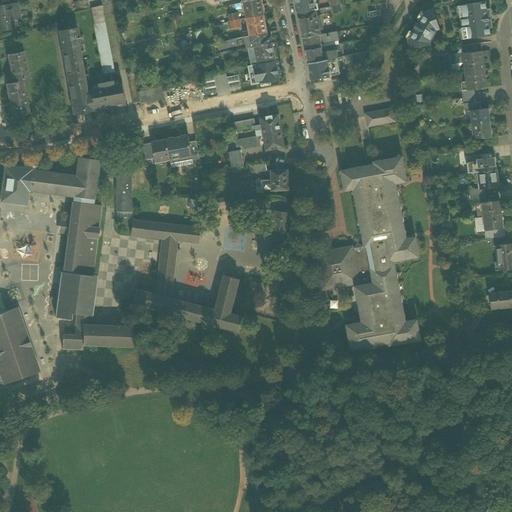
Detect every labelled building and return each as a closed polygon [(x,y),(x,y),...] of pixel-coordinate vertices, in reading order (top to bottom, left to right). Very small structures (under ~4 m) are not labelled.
[(249,0),(243,1),(247,18),(264,15),(260,0),(249,0)] [(295,0),(296,4),(296,3),(296,4),(297,4),(297,6),(298,13),(316,10),(319,9),(318,3),(317,3),(316,0),(295,0)] [(465,28),(467,39),(491,35),(489,27),(492,27),(489,9),(487,9),(485,1),(462,5),(464,16),(461,17),(462,28),(465,28)] [(0,30),(14,28),(12,20),(19,19),(17,3),(0,5),(0,30)] [(375,5),(376,11),(381,10),(388,8),(387,3),(375,5)] [(90,8),(101,71),(113,69),(101,6),(90,8)] [(298,13),(303,38),(320,35),(321,35),(320,30),(323,29),(321,15),(318,16),(316,10),(298,13)] [(382,16),(381,10),(376,11),(369,12),(369,13),(370,18),(382,16)] [(408,38),(410,49),(430,45),(430,42),(437,30),(440,29),(434,12),(433,10),(428,12),(428,11),(423,13),(424,16),(422,20),(420,19),(412,32),(414,33),(411,38),(408,38)] [(229,15),(230,22),(239,20),(237,13),(229,15)] [(249,31),(250,36),(267,32),(264,15),(247,18),(249,31)] [(240,27),(239,20),(230,22),(231,28),(240,27)] [(59,31),(65,65),(83,62),(76,27),(59,31)] [(267,32),(250,36),(251,42),(253,41),(254,47),(273,44),(271,37),(268,37),(267,32)] [(321,35),(320,35),(321,44),(339,41),(337,32),(321,35)] [(322,47),(321,44),(320,35),(303,38),(305,51),(322,47)] [(249,48),(254,47),(253,41),(251,42),(250,36),(245,37),(247,49),(249,48)] [(217,43),(219,50),(237,45),(235,39),(217,43)] [(339,44),(340,50),(355,47),(354,41),(339,44)] [(273,44),(254,47),(257,61),(251,62),(252,65),(275,61),(273,44)] [(339,44),(322,47),(323,55),(326,54),(326,52),(337,50),(340,50),(339,44)] [(462,54),(463,54),(473,52),(473,45),(461,46),(462,54)] [(323,55),(322,47),(305,51),(308,63),(324,60),(338,57),(337,50),(326,52),(326,54),(323,55)] [(7,55),(10,69),(26,66),(23,51),(7,55)] [(463,54),(464,60),(466,72),(484,70),(482,51),(473,52),(463,54)] [(368,52),(338,57),(338,58),(337,58),(339,67),(361,63),(368,52)] [(337,58),(328,59),(331,76),(340,74),(339,67),(337,58)] [(328,59),(308,63),(311,79),(322,77),(323,78),(332,77),(331,76),(328,59)] [(252,65),(248,66),(251,84),(279,79),(275,61),(252,65)] [(87,88),(83,62),(65,65),(70,93),(79,91),(79,89),(87,88)] [(29,80),(26,66),(10,69),(13,83),(22,81),(29,80)] [(486,88),(484,70),(466,72),(467,82),(468,90),(474,89),(486,88)] [(202,77),(203,83),(215,80),(214,74),(202,77)] [(227,77),(228,83),(239,81),(238,75),(227,77)] [(203,83),(205,89),(216,86),(215,80),(203,83)] [(6,84),(9,101),(26,98),(22,81),(13,83),(6,84)] [(94,94),(89,94),(90,103),(91,102),(92,108),(96,107),(97,109),(108,107),(109,109),(115,108),(114,106),(126,104),(122,81),(114,83),(114,84),(113,85),(102,87),(101,86),(100,85),(92,87),(93,90),(94,94)] [(241,86),(239,81),(228,83),(229,89),(241,86)] [(217,92),(216,86),(205,89),(206,95),(217,92)] [(139,92),(139,104),(162,100),(161,87),(139,92)] [(88,91),(87,88),(79,89),(79,91),(70,93),(73,106),(72,106),(73,115),(93,111),(92,108),(91,102),(90,103),(89,94),(88,91)] [(462,90),(463,98),(475,97),(474,89),(468,90),(462,90)] [(29,115),(26,98),(9,101),(13,118),(29,115)] [(471,117),(472,123),(490,121),(489,108),(481,109),(480,102),(475,102),(471,103),(472,110),(470,110),(470,111),(472,111),(473,117),(471,117)] [(471,103),(464,103),(464,109),(466,111),(470,111),(470,110),(472,110),(471,103)] [(365,114),(368,127),(396,122),(394,109),(365,114)] [(261,125),(263,135),(282,132),(279,114),(260,118),(261,125)] [(238,134),(256,130),(255,126),(254,119),(230,123),(232,137),(238,136),(238,134)] [(492,134),(490,121),(472,123),(469,124),(470,133),(473,133),(474,139),(479,138),(488,137),(488,138),(490,138),(493,137),(492,134)] [(261,125),(255,126),(256,130),(257,136),(259,136),(263,135),(261,125)] [(285,147),(282,132),(263,135),(259,136),(260,142),(264,142),(266,151),(285,147)] [(188,136),(167,140),(170,159),(171,160),(191,157),(192,156),(190,142),(188,136)] [(260,142),(259,136),(257,136),(241,139),(242,146),(243,149),(261,146),(260,142)] [(155,162),(170,159),(167,140),(152,143),(154,156),(155,162)] [(191,157),(192,160),(199,159),(196,141),(190,142),(192,156),(191,157)] [(143,145),(146,160),(152,159),(152,157),(154,156),(152,143),(143,145)] [(229,152),(232,169),(244,167),(241,150),(229,152)] [(477,160),(479,172),(496,170),(494,152),(479,154),(477,155),(477,160)] [(75,176),(30,170),(28,190),(73,196),(73,202),(91,204),(92,199),(94,199),(99,160),(78,157),(75,176)] [(192,160),(191,157),(171,160),(172,168),(193,164),(192,160)] [(367,246),(368,251),(373,280),(355,283),(363,322),(363,323),(360,324),(360,323),(347,325),(352,349),(353,349),(352,346),(358,345),(358,348),(368,346),(367,343),(372,342),(373,345),(383,344),(382,340),(389,338),(389,342),(390,345),(399,343),(399,340),(404,339),(405,342),(414,340),(413,337),(419,336),(419,339),(421,339),(417,320),(405,322),(405,318),(402,319),(401,313),(404,313),(402,303),(399,304),(398,298),(401,297),(400,291),(397,291),(396,285),(398,285),(397,279),(394,279),(393,274),(396,273),(394,264),(392,264),(392,261),(397,260),(396,258),(402,257),(403,259),(412,257),(412,254),(417,253),(418,256),(419,256),(415,237),(406,239),(405,235),(403,235),(402,229),(404,229),(403,223),(401,223),(399,217),(402,217),(401,210),(398,211),(397,206),(400,205),(398,196),(395,196),(394,191),(397,190),(396,183),(407,181),(402,157),(401,157),(401,160),(396,161),(396,158),(381,161),(381,163),(375,165),(375,162),(375,164),(374,165),(375,168),(368,169),(368,166),(361,167),(362,170),(349,172),(348,170),(342,171),(345,190),(354,188),(355,192),(357,192),(358,198),(356,198),(357,204),(360,204),(361,209),(358,210),(360,219),(362,219),(363,225),(361,225),(362,231),(365,231),(366,236),(363,237),(365,246),(367,246)] [(468,173),(479,172),(477,160),(467,162),(468,173)] [(253,166),(254,173),(267,170),(266,163),(253,166)] [(0,201),(26,205),(28,190),(30,170),(30,169),(5,166),(0,200),(0,201)] [(116,212),(132,212),(132,167),(116,167),(116,212)] [(272,188),(272,190),(288,189),(288,170),(271,171),(272,181),(272,188)] [(498,187),(496,170),(479,172),(481,188),(481,189),(485,188),(498,187)] [(271,188),(272,188),(272,181),(271,181),(271,180),(262,181),(262,190),(271,189),(271,188)] [(486,202),(485,194),(470,196),(471,204),(482,203),(486,202)] [(289,212),(295,213),(296,203),(285,201),(284,207),(283,212),(289,212)] [(482,203),(484,217),(502,215),(500,201),(486,202),(482,203)] [(93,204),(91,204),(73,202),(72,202),(63,272),(82,274),(92,275),(101,205),(93,204)] [(281,232),(287,233),(289,212),(283,212),(278,211),(277,218),(274,218),(272,231),(273,231),(281,232)] [(503,228),(502,215),(484,217),(485,230),(503,228)] [(130,235),(163,239),(170,240),(178,241),(199,243),(201,228),(132,220),(130,235)] [(504,228),(503,228),(485,230),(485,231),(485,238),(491,238),(503,236),(505,236),(504,228)] [(269,262),(277,263),(281,232),(273,231),(269,262)] [(491,238),(492,246),(497,246),(497,245),(504,244),(503,236),(491,238)] [(163,239),(157,294),(164,296),(170,240),(163,239)] [(164,296),(172,298),(178,241),(170,240),(164,296)] [(497,246),(499,270),(511,268),(511,243),(504,244),(497,245),(497,246)] [(323,289),(355,283),(373,280),(368,251),(353,254),(352,247),(316,254),(323,289)] [(77,314),(84,315),(89,279),(82,278),(82,274),(63,272),(61,272),(55,317),(70,319),(71,313),(77,314)] [(92,275),(82,274),(82,278),(89,279),(84,315),(91,316),(96,276),(92,275)] [(172,298),(164,296),(157,294),(136,289),(132,305),(204,323),(202,328),(211,330),(212,325),(239,332),(243,317),(231,313),(240,279),(224,275),(216,309),(172,298)] [(491,309),(507,307),(505,291),(489,293),(491,309)] [(6,311),(0,312),(0,381),(2,380),(3,384),(39,372),(16,307),(6,311)] [(83,325),(84,315),(77,314),(75,324),(83,325)] [(92,316),(91,316),(84,315),(83,325),(90,325),(92,316)] [(465,315),(465,328),(473,328),(473,315),(465,315)] [(90,325),(83,325),(75,324),(75,335),(62,334),(62,349),(82,350),(82,345),(132,347),(133,326),(90,325)]
